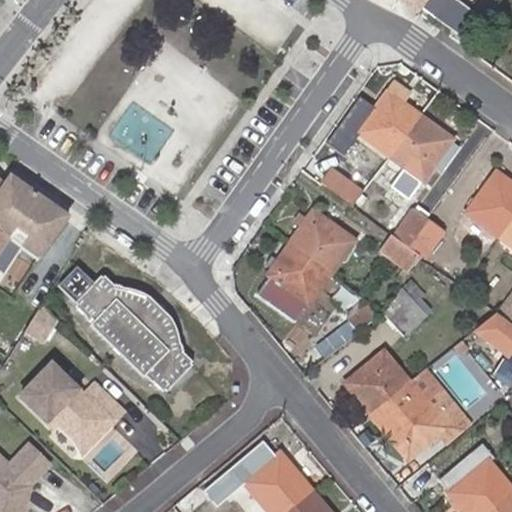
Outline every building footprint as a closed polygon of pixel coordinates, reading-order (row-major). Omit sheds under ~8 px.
[(399,0),(417,12),(421,7),(457,32),(470,15),(450,0),(399,0)] [(386,93),(400,102),(408,92),(408,91),(395,82),(386,93)] [(389,156),(419,116),(400,102),(386,93),(356,132),(389,156)] [(450,139),(419,116),(389,156),(404,167),(390,186),(408,199),(450,139)] [(332,169),(321,185),(352,208),(363,192),(332,169)] [(466,212),(499,235),(511,217),(511,184),(495,172),(466,212)] [(37,263),(64,217),(6,177),(0,185),(0,236),(3,239),(37,263)] [(406,247),(428,218),(413,208),(392,237),(406,247)] [(314,211),(290,245),(330,273),(355,239),(314,211)] [(511,217),(499,235),(511,245),(511,217)] [(417,255),(422,258),(443,229),(428,218),(406,247),(414,252),(417,255)] [(404,265),(414,252),(406,247),(392,237),(387,234),(377,247),(404,265)] [(330,273),(290,245),(267,277),(269,278),(256,296),(295,323),(330,273)] [(75,304),(73,306),(83,316),(82,316),(90,323),(88,325),(142,377),(143,376),(151,382),(161,391),(163,389),(165,391),(191,365),(188,363),(190,361),(181,352),(182,350),(180,348),(179,346),(179,344),(167,317),(148,298),(120,287),(118,287),(115,286),(112,285),(102,277),(101,278),(99,276),(73,303),(75,304)] [(511,324),(511,289),(496,312),(511,324)] [(346,318),(355,330),(375,313),(366,302),(346,318)] [(54,320),(39,306),(21,336),(39,346),(54,320)] [(504,349),(511,337),(511,324),(496,312),(493,310),(478,331),(504,349)] [(352,375),(378,406),(417,373),(391,342),(352,375)] [(511,382),(511,356),(507,353),(496,374),(511,382)] [(417,373),(378,406),(415,451),(447,425),(454,434),(476,415),(431,361),(417,373)] [(49,366),(19,397),(53,430),(58,425),(72,439),(79,455),(120,412),(92,385),(81,396),(49,366)] [(22,511),(24,501),(26,488),(46,468),(26,448),(6,469),(0,462),(0,511),(22,511)] [(269,511),(285,511),(311,491),(279,452),(245,482),(269,511)] [(450,492),(466,511),(486,511),(511,490),(511,489),(487,460),(450,492)] [(427,461),(404,480),(418,497),(441,477),(427,461)] [(189,511),(207,496),(197,485),(177,502),(185,511),(189,511)] [(511,511),(511,490),(486,511),(511,511)] [(327,511),(311,491),(285,511),(327,511)] [(185,511),(177,502),(172,506),(177,511),(185,511)]
